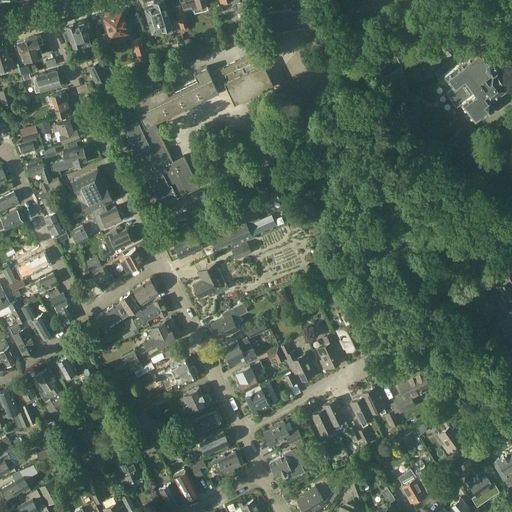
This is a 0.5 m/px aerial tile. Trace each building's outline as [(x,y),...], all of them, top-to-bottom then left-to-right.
[(143,0),(145,5),(144,5),(151,28),(152,28),(153,32),(162,30),(163,33),(172,31),(170,23),(171,23),(163,0),(143,0)] [(195,12),(202,10),(207,8),(206,2),(205,0),(180,0),(182,0),(183,3),(175,5),(183,32),(189,30),(188,26),(189,25),(184,8),(193,5),(193,6),(195,12)] [(221,0),(223,3),(232,1),(235,11),(246,8),(243,0),(221,0)] [(291,0),(290,1),(268,8),(266,9),(267,9),(269,16),(268,16),(271,31),(304,25),(304,23),(311,22),(303,0),(291,0)] [(119,37),(118,34),(127,31),(125,23),(124,18),(123,18),(121,10),(104,15),(111,39),(119,37)] [(85,46),(91,45),(89,39),(90,39),(87,29),(89,28),(88,24),(85,24),(83,20),(77,22),(67,25),(68,31),(63,32),(66,40),(71,38),(73,44),(83,41),(85,46)] [(438,46),(430,50),(409,57),(415,77),(436,70),(434,63),(445,55),(443,53),(451,46),(438,29),(430,35),(438,46)] [(22,60),(41,54),(39,44),(39,43),(43,42),(41,35),(36,36),(17,41),(22,60)] [(376,35),(363,43),(367,51),(381,43),(376,35)] [(139,59),(146,57),(140,38),(133,40),(139,59)] [(0,68),(6,67),(8,71),(12,70),(11,65),(13,65),(11,58),(9,58),(5,47),(0,48),(0,68)] [(486,52),(484,49),(480,49),(479,48),(444,74),(454,87),(456,86),(462,94),(463,93),(466,97),(462,101),(475,118),(488,108),(488,109),(493,106),(489,100),(506,88),(502,83),(496,75),(493,71),(495,69),(496,65),(493,60),(489,59),(488,60),(485,56),(486,52)] [(117,111),(116,112),(160,205),(178,197),(198,187),(184,155),(173,160),(154,121),(168,115),(171,114),(171,113),(184,107),(185,107),(188,106),(187,105),(201,99),(204,98),(217,91),(218,92),(218,91),(226,87),(234,103),(235,103),(273,85),(274,85),(257,51),(210,73),(206,66),(194,72),(197,80),(168,93),(165,86),(133,101),(125,105),(125,103),(115,108),(117,111)] [(95,56),(98,61),(88,66),(95,82),(108,76),(107,75),(113,72),(110,66),(104,69),(101,62),(107,59),(104,52),(95,56)] [(396,56),(380,64),(385,76),(402,67),(396,56)] [(22,74),(37,70),(35,63),(27,66),(27,65),(20,67),(22,74)] [(41,90),(60,84),(56,69),(37,75),(35,76),(33,78),(35,83),(33,84),(35,91),(41,89),(41,90)] [(9,88),(4,89),(0,90),(0,99),(2,105),(13,101),(9,88)] [(50,102),(53,102),(57,116),(72,112),(65,91),(51,95),(51,96),(48,97),(50,102)] [(52,125),(55,131),(58,141),(79,134),(79,133),(83,132),(80,125),(76,126),(73,117),(57,123),(52,125)] [(36,124),(39,132),(50,129),(48,120),(36,124)] [(36,124),(20,129),(23,140),(39,136),(36,124)] [(486,135),(480,127),(474,132),(480,140),(486,135)] [(40,139),(36,140),(36,139),(20,144),(23,153),(35,149),(36,152),(40,151),(40,148),(43,147),(40,139)] [(53,171),(87,161),(85,153),(90,152),(87,144),(83,146),(83,145),(64,151),(66,159),(51,163),(53,171)] [(44,178),(51,176),(47,163),(44,164),(43,159),(27,165),(31,176),(42,172),(44,178)] [(77,191),(81,198),(107,185),(106,185),(97,167),(72,180),(77,191)] [(53,178),(61,175),(60,170),(51,172),(53,178)] [(54,196),(65,190),(59,178),(48,183),(54,196)] [(41,183),(45,191),(39,194),(42,199),(52,194),(46,181),(41,183)] [(108,189),(107,185),(81,198),(83,203),(87,210),(92,207),(112,197),(112,195),(113,194),(110,188),(108,189)] [(14,192),(0,198),(0,210),(4,209),(19,202),(14,192)] [(44,217),(53,233),(55,237),(67,232),(58,215),(61,213),(52,194),(42,199),(49,214),(44,217)] [(107,226),(122,218),(116,206),(107,210),(105,204),(92,210),(101,228),(106,226),(107,226)] [(0,219),(0,229),(6,226),(7,228),(9,227),(11,227),(12,226),(22,221),(22,220),(22,218),(21,215),(19,215),(17,209),(1,217),(2,219),(0,219)] [(221,209),(213,212),(217,219),(225,216),(221,209)] [(257,221),(252,209),(243,213),(252,233),(273,224),(269,216),(257,221)] [(233,246),(254,237),(253,235),(251,236),(242,213),(230,218),(233,227),(211,236),(217,249),(231,242),(233,246)] [(116,229),(103,234),(111,251),(116,248),(117,248),(132,241),(125,227),(117,231),(116,229)] [(3,241),(10,255),(33,243),(32,241),(33,240),(30,234),(29,235),(26,230),(3,241)] [(196,233),(186,237),(184,233),(172,239),(177,249),(204,237),(201,231),(196,233)] [(77,244),(89,238),(86,232),(74,238),(77,244)] [(204,237),(177,249),(181,257),(203,247),(201,243),(206,241),(204,237)] [(236,258),(251,252),(247,242),(232,249),(236,258)] [(132,270),(143,263),(135,249),(119,258),(121,261),(125,258),(132,270)] [(48,262),(43,252),(29,259),(25,261),(30,271),(34,269),(48,262)] [(86,261),(90,270),(101,265),(97,256),(86,261)] [(193,285),(199,297),(208,293),(210,296),(229,288),(226,282),(225,282),(216,263),(198,271),(202,280),(193,285)] [(110,276),(105,265),(91,272),(97,283),(110,276)] [(506,281),(497,286),(508,307),(511,304),(511,283),(511,282),(511,270),(502,275),(506,281)] [(58,283),(53,273),(39,279),(40,280),(35,282),(40,292),(44,289),(45,290),(58,283)] [(135,290),(133,291),(138,299),(140,298),(143,302),(159,292),(150,277),(134,288),(135,290)] [(9,305),(11,304),(0,283),(0,310),(10,305),(9,305)] [(479,296),(470,301),(481,321),(494,314),(485,297),(490,295),(485,284),(475,289),(479,296)] [(48,294),(51,299),(60,317),(62,316),(65,322),(76,317),(69,304),(68,305),(66,300),(67,300),(63,293),(60,294),(58,289),(48,294)] [(97,318),(97,319),(105,330),(140,307),(136,300),(138,299),(133,291),(130,293),(130,292),(120,299),(121,301),(114,306),(113,305),(97,318)] [(136,312),(139,318),(164,305),(161,297),(154,301),(154,302),(141,308),(142,309),(136,312)] [(351,297),(349,297),(344,299),(346,304),(348,305),(353,304),(351,297)] [(17,300),(11,304),(9,305),(10,305),(18,322),(26,318),(17,300)] [(43,312),(36,316),(35,315),(36,315),(29,302),(21,306),(28,319),(29,320),(33,326),(36,324),(44,339),(49,336),(51,336),(54,335),(55,333),(55,332),(54,331),(50,323),(48,319),(52,317),(48,310),(43,312)] [(243,302),(232,308),(221,313),(224,318),(211,324),(218,338),(237,329),(232,319),(237,317),(248,311),(243,302)] [(167,312),(164,305),(139,318),(133,320),(134,322),(127,325),(119,329),(124,338),(138,332),(137,328),(142,325),(148,323),(147,320),(159,314),(160,315),(167,312)] [(337,330),(342,339),(340,340),(344,348),(346,347),(347,350),(366,341),(351,312),(343,316),(348,325),(337,330)] [(134,322),(133,320),(131,316),(124,319),(127,325),(134,322)] [(159,345),(176,337),(170,326),(175,324),(171,316),(166,319),(150,327),(153,333),(151,334),(152,338),(144,342),(148,350),(159,345)] [(22,329),(18,322),(18,321),(9,326),(13,334),(17,343),(15,344),(18,351),(21,350),(24,356),(37,349),(26,327),(22,329)] [(50,323),(54,331),(58,328),(54,321),(50,323)] [(266,323),(248,331),(251,337),(269,329),(266,323)] [(326,343),(317,348),(323,359),(320,360),(324,369),(340,362),(333,349),(339,347),(332,332),(323,337),(326,343)] [(223,347),(231,364),(232,364),(245,357),(247,361),(256,356),(252,347),(245,351),(243,347),(250,343),(247,337),(238,342),(237,340),(223,347)] [(0,340),(0,359),(2,358),(5,364),(16,359),(5,338),(0,340)] [(173,346),(164,351),(150,357),(154,367),(167,361),(165,356),(166,355),(167,357),(176,353),(173,346)] [(285,359),(279,346),(267,351),(271,358),(275,356),(278,362),(285,359)] [(127,367),(139,361),(134,350),(121,356),(127,367)] [(293,351),(284,355),(291,370),(296,367),(302,380),(315,373),(309,361),(312,360),(308,352),(297,358),(293,351)] [(67,381),(78,375),(76,371),(76,370),(68,355),(67,355),(65,355),(61,357),(60,359),(56,361),(61,370),(59,372),(62,378),(65,377),(67,381)] [(193,373),(197,372),(194,365),(190,367),(185,357),(171,364),(171,366),(166,368),(170,376),(171,376),(174,383),(178,381),(193,374),(193,373)] [(250,365),(236,372),(240,381),(240,382),(237,384),(239,389),(243,387),(243,388),(258,381),(256,377),(258,376),(255,372),(263,368),(260,361),(250,365)] [(101,383),(96,371),(93,364),(82,369),(88,383),(91,382),(93,386),(101,383)] [(66,397),(62,390),(57,383),(57,382),(48,367),(41,371),(55,394),(57,397),(56,398),(58,402),(66,397)] [(404,395),(395,400),(400,411),(414,404),(410,396),(430,386),(422,370),(409,377),(408,376),(397,381),(404,395)] [(49,398),(55,394),(41,371),(35,375),(44,391),(45,390),(49,398)] [(284,375),(289,386),(296,383),(291,372),(284,375)] [(25,399),(27,403),(37,398),(35,393),(28,379),(18,385),(25,399)] [(191,411),(207,403),(211,401),(208,395),(204,397),(199,386),(183,394),(184,396),(179,398),(183,406),(188,404),(191,411)] [(261,386),(246,394),(254,411),(269,403),(273,401),(269,391),(264,394),(261,386)] [(361,392),(363,395),(371,412),(379,409),(381,413),(385,411),(383,406),(384,406),(374,386),(361,392)] [(70,396),(75,393),(71,387),(66,389),(70,396)] [(10,388),(0,391),(0,397),(3,407),(1,408),(4,416),(14,413),(13,410),(18,408),(10,388)] [(373,415),(371,412),(363,395),(350,401),(360,422),(361,421),(363,426),(367,424),(365,419),(373,415)] [(323,404),(324,407),(333,424),(340,421),(343,427),(348,425),(345,419),(345,418),(336,398),(323,404)] [(57,409),(60,407),(59,405),(56,399),(52,402),(50,399),(44,402),(52,416),(59,412),(57,409)] [(20,418),(24,427),(36,422),(28,404),(22,406),(26,416),(20,418)] [(334,427),(333,424),(324,407),(312,413),(321,434),(322,433),(325,439),(329,437),(327,431),(334,427)] [(204,430),(219,423),(214,411),(198,418),(194,421),(199,432),(204,430)] [(392,411),(386,413),(392,426),(398,423),(392,411)] [(140,423),(135,412),(124,417),(129,428),(140,423)] [(435,426),(440,432),(437,434),(445,444),(442,446),(448,453),(462,443),(454,432),(459,429),(449,416),(435,426)] [(179,423),(179,425),(181,429),(182,430),(187,428),(184,421),(179,423)] [(293,441),(300,437),(302,436),(297,427),(289,431),(284,422),(263,432),(270,445),(287,437),(290,442),(293,441)] [(126,438),(129,445),(134,443),(124,423),(119,426),(125,439),(126,438)] [(414,429),(415,430),(418,435),(422,432),(420,429),(423,426),(421,423),(414,429)] [(360,437),(354,425),(349,427),(355,440),(360,437)] [(364,428),(358,431),(364,443),(370,441),(364,428)] [(167,447),(173,443),(166,429),(159,433),(167,447)] [(213,450),(229,443),(223,431),(214,435),(213,433),(207,436),(208,438),(203,440),(209,452),(213,450)] [(403,436),(408,447),(417,443),(411,431),(403,436)] [(65,451),(59,437),(53,439),(59,453),(65,451)] [(143,440),(148,449),(155,446),(150,437),(143,440)] [(303,443),(300,437),(293,441),(296,447),(303,443)] [(326,441),(320,444),(327,459),(333,456),(326,441)] [(193,448),(190,442),(180,447),(183,453),(193,448)] [(52,446),(34,454),(38,461),(55,454),(52,446)] [(284,453),(285,455),(269,462),(276,476),(291,469),(295,477),(306,471),(300,460),(302,459),(297,448),(284,453)] [(379,449),(373,452),(378,461),(383,458),(379,449)] [(493,462),(496,468),(503,480),(504,479),(508,486),(511,483),(511,449),(496,459),(496,460),(493,462)] [(226,476),(235,472),(232,467),(240,463),(235,451),(225,456),(224,454),(211,460),(218,473),(224,470),(226,476)] [(58,456),(63,467),(72,463),(67,452),(58,456)] [(136,483),(142,480),(140,476),(132,455),(117,462),(122,474),(119,476),(122,483),(125,482),(126,482),(134,478),(136,483)] [(0,474),(15,466),(9,456),(4,459),(2,456),(0,457),(0,474)] [(31,488),(23,475),(37,466),(34,461),(31,463),(31,462),(11,474),(15,480),(2,487),(9,498),(22,489),(24,492),(31,488)] [(205,461),(192,467),(197,478),(204,475),(203,472),(208,470),(205,461)] [(425,465),(416,470),(419,475),(418,475),(427,490),(436,484),(428,470),(425,465)] [(186,498),(198,492),(189,476),(189,477),(186,472),(175,478),(178,483),(186,498)] [(499,489),(499,488),(494,481),(491,483),(483,472),(468,482),(476,494),(472,497),(476,504),(488,495),(489,496),(499,489)] [(348,480),(354,496),(362,493),(355,473),(348,480)] [(79,474),(73,477),(78,488),(78,487),(85,484),(79,474)] [(401,485),(411,501),(412,500),(414,504),(419,501),(417,497),(425,493),(416,476),(401,485)] [(392,477),(386,481),(393,492),(399,488),(392,477)] [(49,481),(37,487),(46,505),(58,499),(49,481)] [(161,493),(161,494),(169,507),(179,501),(172,488),(173,487),(170,482),(159,488),(161,493)] [(96,503),(103,500),(95,486),(89,489),(96,503)] [(303,494),(304,496),(298,500),(304,511),(312,511),(311,510),(325,502),(315,486),(303,494)] [(328,498),(335,502),(343,490),(336,486),(328,498)] [(126,490),(119,493),(129,511),(135,508),(126,490)] [(34,496),(26,500),(15,506),(17,511),(31,511),(36,510),(37,511),(49,511),(44,501),(38,504),(34,498),(34,496)] [(470,509),(460,497),(450,505),(455,511),(469,511),(470,509)] [(123,505),(120,499),(104,508),(105,511),(122,511),(120,507),(123,505)] [(259,511),(253,499),(247,502),(245,499),(238,503),(242,511),(259,511)] [(381,505),(383,509),(378,511),(396,511),(391,504),(389,505),(387,502),(381,505)]
